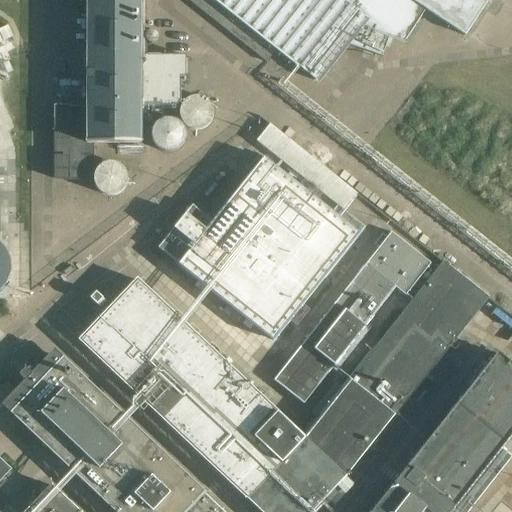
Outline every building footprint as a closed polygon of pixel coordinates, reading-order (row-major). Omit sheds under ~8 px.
[(85,0),(86,107),(55,107),(55,178),(78,178),(78,168),(92,168),(92,143),(140,143),(140,105),(174,105),(179,101),(181,77),(186,77),(186,57),(141,56),(142,0),(85,0)] [(187,0),(267,63),(277,50),(316,82),(349,40),(350,41),(348,45),(365,51),(378,56),(382,57),(389,38),(404,43),(426,10),(465,36),(481,12),(488,0),(187,0)] [(0,42),(13,37),(8,26),(0,29),(0,42)] [(145,37),(145,39),(145,40),(146,41),(146,43),(148,44),(149,44),(150,45),(151,45),(153,45),(154,45),(155,44),(156,43),(157,42),(158,41),(158,40),(158,39),(158,37),(158,36),(158,35),(157,34),(157,33),(156,33),(155,32),(154,32),(153,31),(152,31),(151,31),(149,32),(148,32),(147,33),(146,34),(145,36),(145,37)] [(0,126),(10,122),(0,97),(0,126)] [(198,97),(196,97),(193,97),(192,98),(189,99),(188,99),(185,101),(183,103),(181,106),(181,107),(180,108),(179,111),(179,113),(179,114),(179,116),(179,117),(180,119),(180,120),(181,122),(182,124),(183,125),(186,128),(188,129),(189,130),(192,131),(194,131),(195,131),(198,131),(201,131),(204,129),(206,129),(208,127),(209,126),(210,124),(212,122),(213,119),(213,118),(213,115),(213,113),(213,111),(213,110),(212,107),(211,106),(209,103),(208,102),(207,101),(205,99),(204,99),(201,98),(198,97)] [(151,138),(151,139),(151,141),(151,142),(152,144),(152,145),(154,148),(155,149),(156,150),(158,152),(161,153),(164,154),(167,155),(168,155),(171,154),(173,154),(175,153),(177,152),(178,151),(180,149),(181,148),(182,147),(183,145),(183,144),(184,141),(185,138),(184,135),(184,133),(184,132),(183,131),(182,129),(182,128),(180,126),(179,125),(177,124),(175,122),(172,121),(171,121),(168,121),(165,121),(163,121),(160,122),(159,123),(157,125),(155,127),(153,129),(152,130),(151,133),(151,136),(151,138)] [(192,206),(164,241),(185,257),(178,265),(274,341),(365,228),(344,211),(357,194),(269,125),(256,141),(337,206),(332,213),(264,159),(213,223),(192,206)] [(113,163),(110,162),(107,163),(106,163),(103,164),(100,165),(99,166),(97,168),(96,171),(95,172),(94,173),(93,176),(93,178),(93,179),(93,181),(93,182),(94,184),(95,187),(96,189),(97,190),(98,192),(100,192),(102,194),(103,195),(106,196),(108,196),(109,196),(112,196),(114,196),(115,195),(118,194),(119,194),(122,192),(123,191),(124,189),(125,188),(125,187),(126,185),(127,184),(127,183),(127,181),(127,178),(127,177),(127,175),(126,172),(125,171),(124,170),(122,167),(121,166),(119,165),(117,164),(115,163),(113,163)] [(378,248),(273,381),(304,405),(396,288),(406,296),(431,264),(391,232),(387,238),(383,234),(374,245),(378,248)] [(0,291),(1,290),(3,288),(5,286),(7,284),(8,281),(9,279),(10,276),(11,274),(11,271),(11,268),(11,265),(11,263),(10,260),(10,257),(8,255),(7,252),(6,250),(4,248),(2,246),(0,244),(0,243),(0,291)] [(137,279),(78,341),(245,500),(246,499),(259,511),(312,511),(346,478),(395,415),(489,298),(445,262),(444,263),(443,262),(303,436),(137,279)] [(96,292),(90,299),(100,309),(107,302),(96,292)] [(19,387),(1,405),(10,413),(113,511),(224,511),(62,358),(54,350),(36,369),(31,374),(25,369),(19,375),(25,381),(19,387)] [(451,511),(511,436),(511,366),(497,354),(371,511),(451,511)] [(0,458),(0,481),(12,470),(0,458)] [(79,511),(52,486),(26,511),(79,511)]
